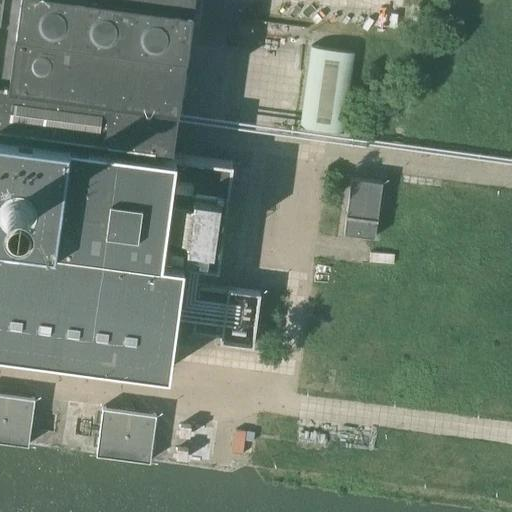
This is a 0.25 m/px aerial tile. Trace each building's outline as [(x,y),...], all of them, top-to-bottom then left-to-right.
[(0,0),(0,346),(168,370),(182,263),(217,268),(232,161),(145,149),(146,140),(152,140),(152,141),(170,144),(189,0),(0,0)] [(278,109),(294,112),(304,39),(288,37),(278,109)] [(298,125),(342,131),(353,51),(309,45),(298,125)] [(345,216),(344,225),(343,233),(374,237),(376,220),(377,218),(376,218),(381,181),(350,177),(346,214),(345,214),(345,216)] [(192,331),(220,335),(220,341),(252,345),(259,291),(227,287),(227,289),(198,285),(192,331)] [(0,392),(0,440),(28,444),(34,397),(0,392)] [(102,406),(96,453),(149,461),(156,414),(102,406)]
